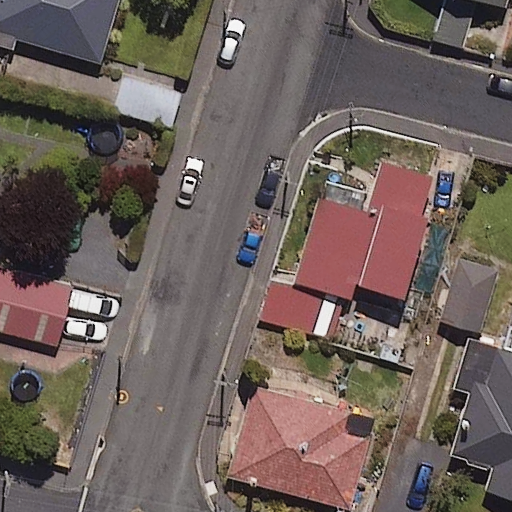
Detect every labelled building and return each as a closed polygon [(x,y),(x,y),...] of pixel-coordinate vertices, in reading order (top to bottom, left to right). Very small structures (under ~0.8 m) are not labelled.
[(117,0),(0,0),(0,33),(100,62),(117,0)] [(441,0),(433,29),(493,47),(507,0),(441,0)] [(184,79),(126,63),(113,110),(171,126),(184,79)] [(261,319),(330,337),(339,302),(350,305),(355,286),(403,299),(435,176),(379,161),(366,210),(317,197),(294,284),(272,278),(261,319)] [(498,271),(458,258),(439,321),(479,333),(498,271)] [(72,286),(0,268),(0,329),(57,344),(72,286)] [(511,326),(506,348),(468,337),(454,386),(468,390),(449,454),(491,466),(484,493),(511,500),(511,326)] [(373,419),(250,387),(227,476),(349,508),(373,419)]
